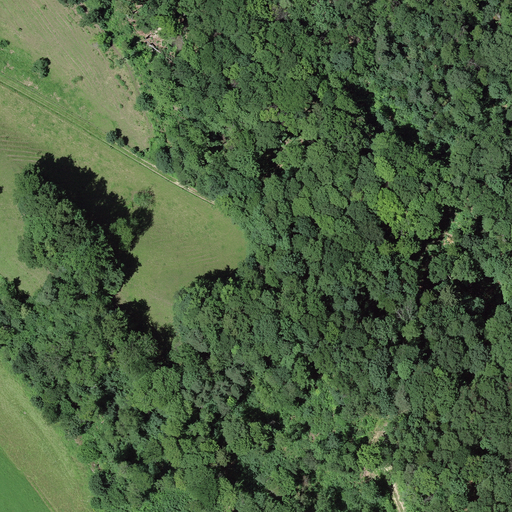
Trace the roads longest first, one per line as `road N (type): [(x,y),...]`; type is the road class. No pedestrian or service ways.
road 1 (track): [(227,0),(295,64),(440,172),(470,184),(511,184)]
road 2 (track): [(298,239),(0,78)]
road 3 (track): [(402,511),(384,436),(511,358)]
